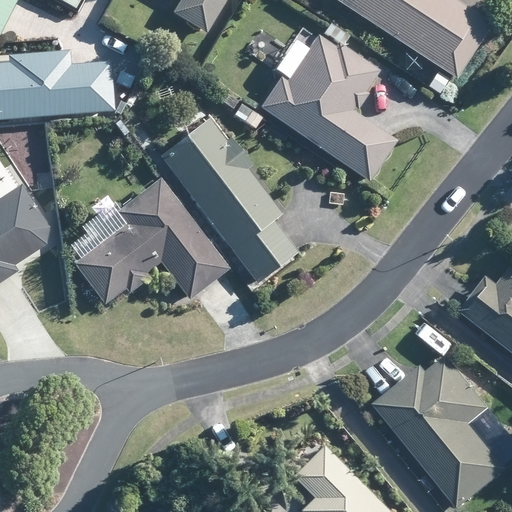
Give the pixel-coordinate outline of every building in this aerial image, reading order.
[(0,0),(0,26),(13,0),(0,0)] [(204,33),(223,0),(177,0),(170,13),(204,33)] [(488,24),(451,0),(332,0),(452,78),(488,24)] [(360,92),(375,71),(334,43),(331,47),(315,36),(284,82),(277,76),(270,86),(256,106),(364,180),(392,140),(348,110),(350,107),(353,109),(362,94),(360,92)] [(0,118),(109,110),(106,62),(65,65),(64,50),(13,54),(7,54),(8,63),(0,63),(0,118)] [(113,82),(127,87),(131,77),(117,71),(113,82)] [(127,131),(125,128),(135,120),(123,105),(115,111),(119,116),(117,119),(112,123),(123,136),(127,131)] [(236,148),(228,138),(222,142),(204,119),(183,135),(161,152),(156,155),(253,283),(293,253),(268,220),(277,213),(250,177),(243,168),(247,164),(236,148)] [(185,299),(222,270),(224,269),(155,178),(112,211),(122,224),(92,246),(85,236),(74,244),(82,253),(75,259),(69,264),(101,303),(120,288),(124,293),(134,285),(141,280),(145,277),(141,272),(156,261),(182,295),(185,299)] [(0,203),(0,285),(12,278),(8,270),(52,241),(19,191),(0,203)] [(511,269),(508,266),(494,284),(484,276),(479,283),(461,306),(457,311),(492,338),(511,353),(511,269)] [(486,407),(458,372),(444,355),(422,372),(416,365),(413,367),(378,396),(370,403),(376,410),(455,509),(503,469),(466,422),(483,409),(486,407)] [(302,511),(389,511),(324,446),(294,476),(315,497),(301,511),(302,511)]
